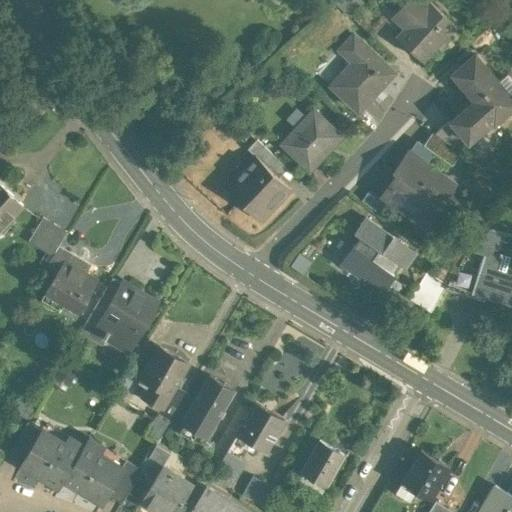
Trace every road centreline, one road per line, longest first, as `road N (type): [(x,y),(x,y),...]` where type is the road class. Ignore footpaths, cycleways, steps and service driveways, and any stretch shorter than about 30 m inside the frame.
road 1 (secondary): [(66,79),(170,207),(250,275)]
road 2 (residential): [(250,275),(427,84)]
road 3 (secondary): [(250,275),(427,383)]
road 4 (residential): [(427,383),(352,511)]
